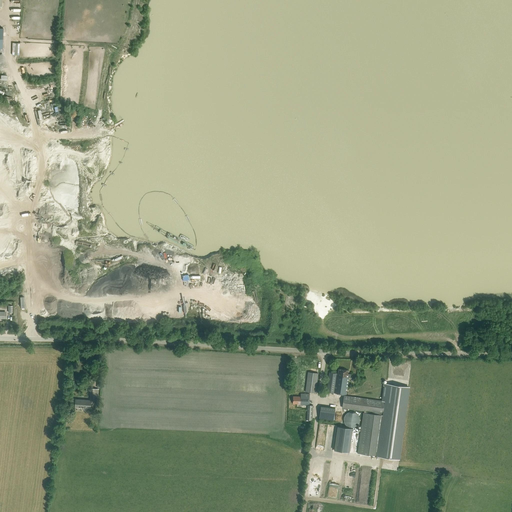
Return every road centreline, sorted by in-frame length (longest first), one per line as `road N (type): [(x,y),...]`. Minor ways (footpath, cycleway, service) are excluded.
road 1 (unclassified): [(511,355),(0,338)]
road 2 (unknown): [(4,0),(7,52),(37,153),(27,246),(31,339)]
